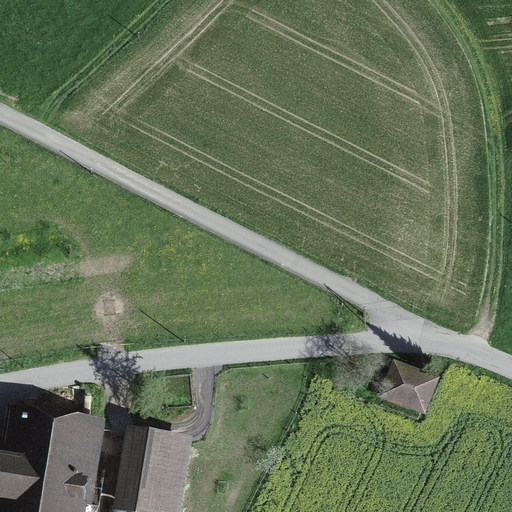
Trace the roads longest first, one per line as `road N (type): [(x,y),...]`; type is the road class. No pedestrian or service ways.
road 1 (unclassified): [(0,113),(431,334)]
road 2 (unclassified): [(0,385),(113,365),(431,334)]
road 3 (track): [(473,352),(489,314),(498,235),(495,112),(467,36),(438,0)]
road 4 (track): [(156,0),(61,94),(37,132)]
